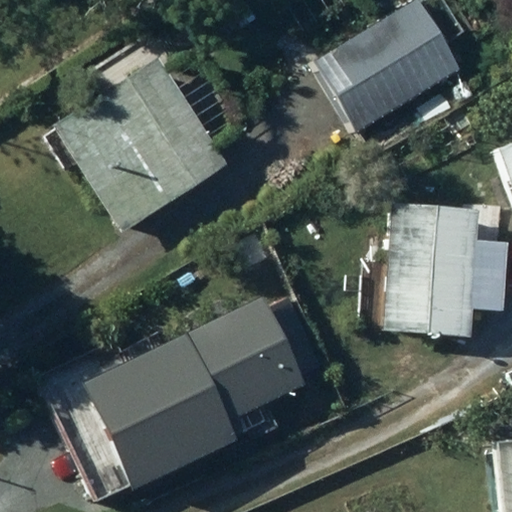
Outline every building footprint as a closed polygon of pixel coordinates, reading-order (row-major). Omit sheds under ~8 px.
[(410,4),(311,67),(355,137),(454,74),(410,4)] [(51,134),(118,240),(221,175),(154,69),(51,134)] [(511,143),(491,151),(511,205),(511,143)] [(386,215),(380,341),(465,345),(467,316),(488,317),(490,282),(470,281),(473,219),(386,215)] [(256,291),(78,380),(127,480),(226,432),(220,419),(217,414),(296,376),(256,291)]
